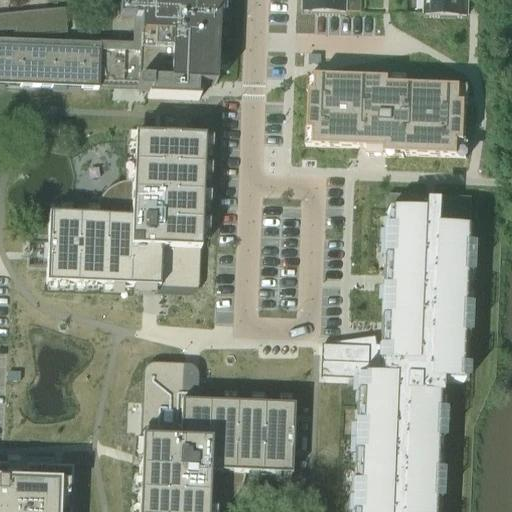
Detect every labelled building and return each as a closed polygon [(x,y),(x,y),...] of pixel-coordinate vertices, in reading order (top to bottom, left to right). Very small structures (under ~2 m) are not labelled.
[(0,86),(97,90),(97,87),(98,87),(136,89),(137,89),(136,93),(149,93),(149,98),(195,99),(196,86),(214,87),(214,86),(217,0),(140,0),(140,7),(117,6),(117,20),(139,21),(138,53),(0,47),(0,86)] [(304,0),(304,13),(345,14),(345,0),(304,0)] [(425,0),(425,16),(466,17),(466,0),(425,0)] [(305,146),(305,148),(367,151),(367,158),(369,158),(384,159),(386,159),(401,159),(404,159),(404,157),(466,160),(466,157),(463,157),(464,144),(466,144),(466,142),(464,142),(466,107),(468,107),(468,105),(465,105),(466,91),(468,91),(468,89),(406,87),(406,80),(404,80),(389,79),(387,79),(372,78),(370,78),(370,80),(308,78),(308,80),(307,93),(307,95),(309,96),(308,131),(306,131),(306,133),(305,146)] [(48,216),(45,285),(46,285),(186,291),(189,291),(190,290),(193,289),(195,287),(197,284),(198,281),(200,234),(203,140),(203,139),(188,138),(163,138),(159,137),(154,137),(133,136),(133,137),(132,182),(127,182),(122,183),(118,184),(110,188),(105,192),(102,196),(97,203),(95,208),(94,212),(94,217),(49,215),(48,216)] [(321,347),(320,378),(356,380),(356,394),(358,394),(356,425),(354,425),(353,454),(355,454),(354,485),(352,485),(350,511),(435,511),(436,503),(438,503),(439,474),(437,474),(438,443),(440,443),(441,413),(440,413),(440,396),(440,384),(462,385),(462,383),(464,383),(464,369),(466,338),(467,308),(465,308),(466,277),(468,277),(469,248),(468,248),(468,231),(435,229),(435,224),(468,226),(469,199),(387,196),(386,229),(384,229),(383,259),(385,259),(384,278),(383,290),(382,290),(380,319),(382,319),(381,349),(375,349),(375,345),(374,345),(374,349),(329,347),(321,347)] [(137,498),(136,511),(205,511),(206,510),(211,510),(216,510),(221,508),(225,505),(229,503),(232,501),(236,497),(238,493),(240,489),(242,485),(242,483),(243,481),(243,478),(243,475),(290,476),(292,408),(182,404),(183,372),(182,370),(180,369),(179,368),(177,366),(175,365),(149,365),(148,366),(146,366),(145,368),(144,369),(142,371),(141,373),(139,460),(137,498)] [(0,511),(56,511),(57,500),(57,494),(49,494),(49,485),(19,484),(6,484),(0,483),(0,511)]
